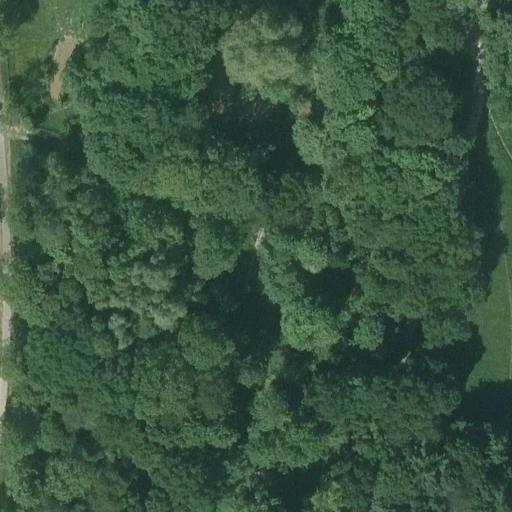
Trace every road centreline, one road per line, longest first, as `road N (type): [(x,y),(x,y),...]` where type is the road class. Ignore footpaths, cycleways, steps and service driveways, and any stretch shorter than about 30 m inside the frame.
road 1 (track): [(360,511),(416,238),(455,178),(468,0)]
road 2 (track): [(0,130),(241,199)]
